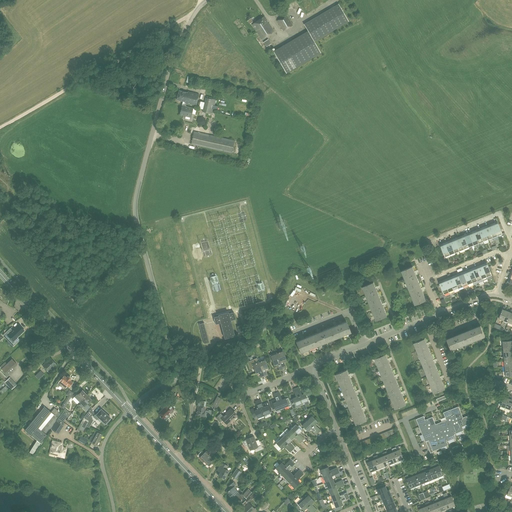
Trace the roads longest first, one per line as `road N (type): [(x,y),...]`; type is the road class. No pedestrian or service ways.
road 1 (tertiary): [(181,377),(133,204),(166,75),(202,0)]
road 2 (track): [(194,11),(0,127)]
road 3 (primary): [(127,410),(10,284)]
